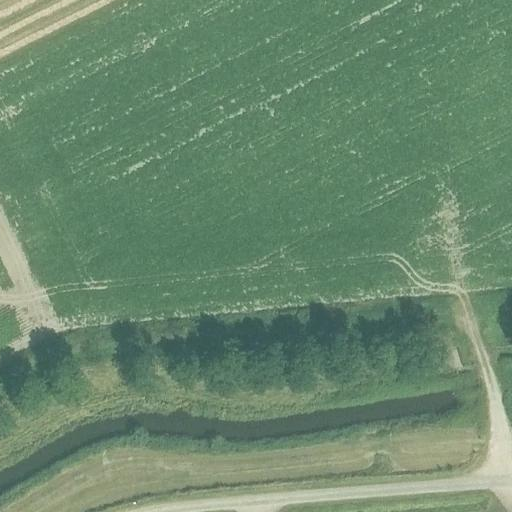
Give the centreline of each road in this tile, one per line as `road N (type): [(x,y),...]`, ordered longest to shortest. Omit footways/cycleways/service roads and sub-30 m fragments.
road 1 (unclassified): [(161,511),(511,481)]
road 2 (track): [(464,302),(496,401),(504,482)]
